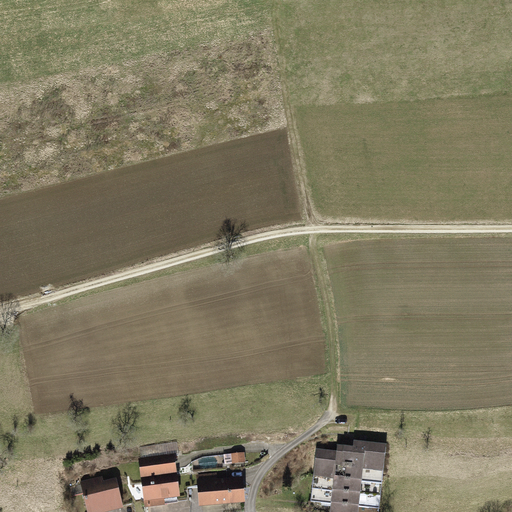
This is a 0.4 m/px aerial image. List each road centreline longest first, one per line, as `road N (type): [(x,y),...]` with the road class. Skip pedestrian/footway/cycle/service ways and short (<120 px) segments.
road 1 (track): [(511,231),(294,235),(0,311)]
road 2 (track): [(327,420),(329,326),(281,71)]
